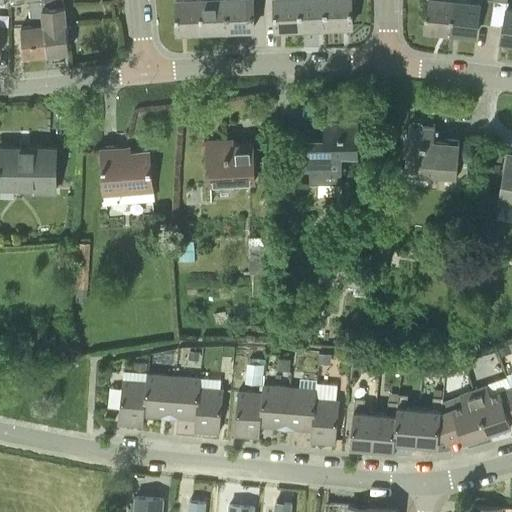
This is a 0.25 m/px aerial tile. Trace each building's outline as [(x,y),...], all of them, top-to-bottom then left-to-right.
[(9,0),(10,4),(29,2),(32,24),(21,26),(25,54),(47,52),(44,7),(43,1),(41,1),(41,0),(9,0)] [(176,0),(177,29),(199,29),(198,0),(176,0)] [(198,0),(199,29),(228,28),(227,0),(198,0)] [(227,0),(228,28),(254,27),(253,0),(227,0)] [(301,26),(300,0),(274,0),(276,27),(301,26)] [(300,0),(301,26),(327,25),(326,0),(300,0)] [(326,0),(327,25),(353,24),(351,0),(326,0)] [(454,0),(428,0),(425,27),(428,28),(428,27),(450,30),(454,0)] [(454,0),(450,30),(475,33),(475,34),(476,34),(477,22),(490,23),(493,0),(454,0)] [(44,7),(47,52),(70,49),(67,21),(66,21),(65,6),(55,7),(44,7)] [(511,39),(511,7),(506,6),(500,38),(502,38),(511,39)] [(341,156),(359,156),(359,119),(324,118),(324,135),(306,135),(306,171),(310,171),(310,186),(342,186),(341,156)] [(456,182),(459,153),(459,141),(458,141),(458,156),(449,155),(450,145),(433,143),(435,126),(422,125),(423,122),(421,120),(414,119),(412,121),(411,124),(409,124),(404,177),(456,182)] [(211,182),(255,182),(252,143),(226,145),(226,139),(208,140),(211,182)] [(34,192),(55,192),(56,147),(0,146),(0,187),(34,188),(34,192)] [(105,195),(152,191),(149,150),(123,153),(122,146),(101,148),(105,195)] [(499,206),(511,207),(511,153),(508,153),(499,206)] [(76,241),(73,285),(76,286),(87,286),(90,242),(76,241)] [(375,251),(373,270),(388,271),(390,252),(375,251)] [(364,287),(367,287),(368,270),(347,269),(347,286),(355,286),(364,287)] [(502,353),(508,351),(506,343),(499,346),(502,353)] [(187,359),(200,360),(201,350),(188,349),(187,359)] [(319,351),(318,360),(319,360),(318,362),(331,363),(332,352),(319,351)] [(463,366),(464,356),(448,355),(447,364),(463,366)] [(277,369),(290,370),(291,357),(278,356),(277,369)] [(390,365),(402,366),(403,358),(391,357),(390,365)] [(371,372),(378,373),(379,360),(366,360),(366,366),(371,372)] [(134,369),(147,370),(148,362),(134,361),(134,369)] [(246,373),(262,375),(263,363),(247,361),(246,373)] [(170,417),(174,374),(149,371),(147,380),(144,413),(169,415),(169,417),(170,417)] [(196,418),(200,376),(174,374),(170,417),(171,417),(171,416),(196,418)] [(219,432),(224,388),(201,386),(202,376),(200,376),(196,418),(195,430),(219,432)] [(144,413),(147,380),(123,378),(118,422),(143,425),(144,413)] [(311,441),(335,443),(340,399),(336,399),(338,383),(316,381),(316,387),(316,390),(315,397),(312,429),(311,441)] [(286,428),(290,385),(264,382),(260,424),(285,427),(285,428),(286,428)] [(471,388),(486,432),(511,424),(508,415),(511,413),(511,392),(510,387),(489,394),(485,383),(471,388)] [(312,429),(315,397),(316,387),(290,385),(286,428),(287,427),(312,429)] [(439,438),(461,431),(464,439),(486,432),(471,388),(459,392),(462,402),(442,409),(439,438)] [(239,390),(234,433),(259,436),(263,392),(239,390)] [(394,449),(395,440),(400,392),(389,392),(387,412),(384,412),(384,414),(376,413),(372,447),(394,449)] [(420,406),(407,405),(407,393),(400,392),(395,440),(416,442),(420,406)] [(433,396),(432,407),(420,406),(416,442),(438,444),(439,438),(442,409),(443,397),(433,396)] [(364,397),(362,397),(355,397),(350,445),(372,447),(376,413),(363,412),(364,397)] [(140,511),(159,511),(161,497),(142,495),(140,511)] [(245,511),(247,500),(227,498),(226,511),(245,511)] [(208,511),(209,501),(192,500),(190,511),(208,511)] [(295,511),(297,502),(277,500),(275,511),(295,511)] [(501,511),(502,506),(471,503),(470,511),(501,511)]
